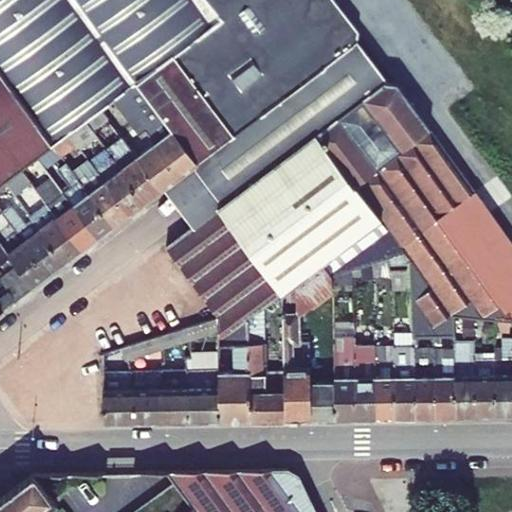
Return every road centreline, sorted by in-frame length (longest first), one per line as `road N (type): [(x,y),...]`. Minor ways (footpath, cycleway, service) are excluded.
road 1 (residential): [(0,448),(304,443)]
road 2 (residential): [(304,443),(511,438)]
road 3 (residential): [(0,341),(162,217)]
